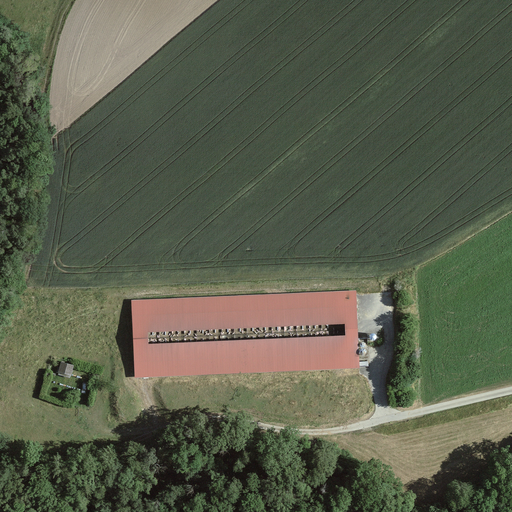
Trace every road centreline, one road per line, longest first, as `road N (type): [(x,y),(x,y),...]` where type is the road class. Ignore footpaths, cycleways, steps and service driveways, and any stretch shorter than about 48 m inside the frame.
road 1 (track): [(382,420),(321,432),(204,417),(94,455),(0,467)]
road 2 (residential): [(511,390),(382,420)]
